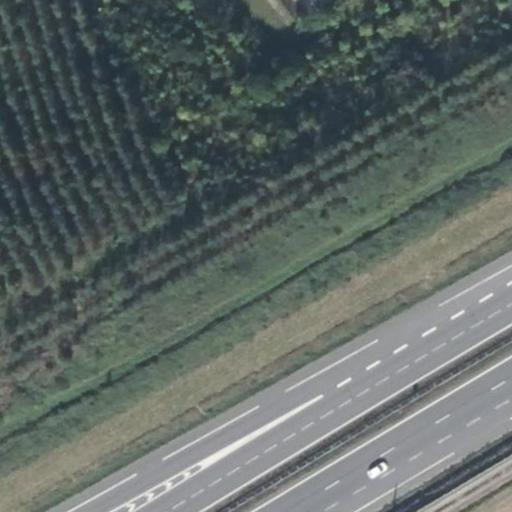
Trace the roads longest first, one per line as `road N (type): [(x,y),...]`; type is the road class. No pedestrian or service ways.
road 1 (trunk): [(339,407),(144,480),(89,511)]
road 2 (trunk): [(288,511),(511,379)]
road 3 (trunk): [(339,407),(162,511)]
road 4 (trunk): [(511,305),(339,407)]
